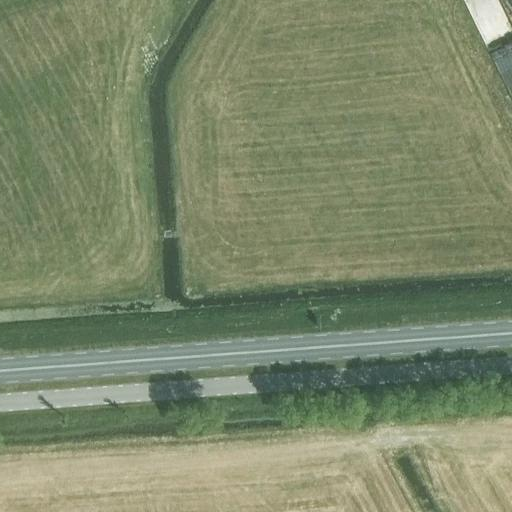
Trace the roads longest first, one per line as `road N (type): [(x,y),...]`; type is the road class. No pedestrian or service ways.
road 1 (unclassified): [(0,402),(511,364)]
road 2 (primary): [(0,370),(511,332)]
